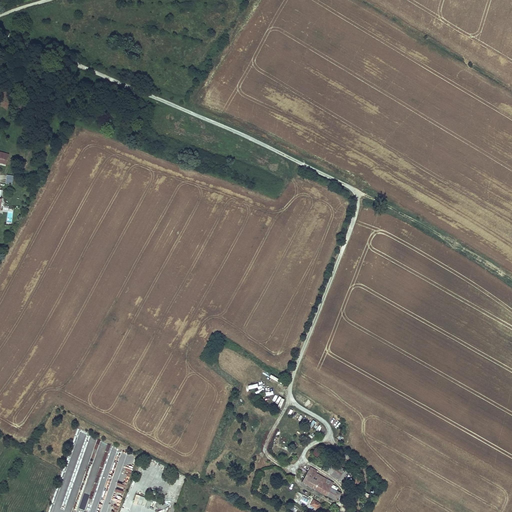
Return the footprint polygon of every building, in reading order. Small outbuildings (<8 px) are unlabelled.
[(8,155),(0,152),(0,163),(6,165),(8,155)] [(312,453),(318,459),(322,455),(316,449),(312,453)] [(338,479),(341,481),(346,474),(344,472),(333,464),(329,469),(323,465),(321,467),(329,471),(338,479)] [(316,473),(309,470),(303,482),(337,501),(341,494),(331,488),(334,483),(316,473)] [(118,490),(116,496),(122,498),(125,492),(118,490)] [(150,510),(153,501),(136,494),(133,503),(150,510)] [(114,498),(111,505),(118,509),(122,502),(114,498)] [(318,511),(322,504),(313,499),(310,506),(318,511)]
